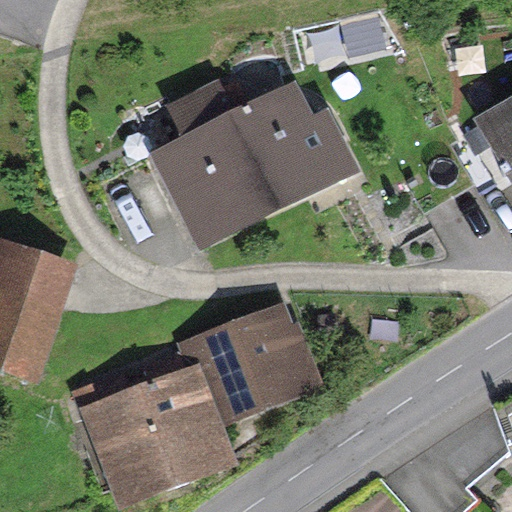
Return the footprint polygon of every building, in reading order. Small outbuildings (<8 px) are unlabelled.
[(344,180),(302,96),(232,130),(275,215),(344,180)] [(511,113),(483,130),(511,179),(511,113)] [(275,215),(232,130),(163,165),(206,249),(275,215)] [(92,263),(3,236),(0,246),(0,364),(56,381),(92,263)] [(194,385),(96,418),(127,510),(228,475),(212,428),(311,394),(286,322),(185,357),(194,385)]
